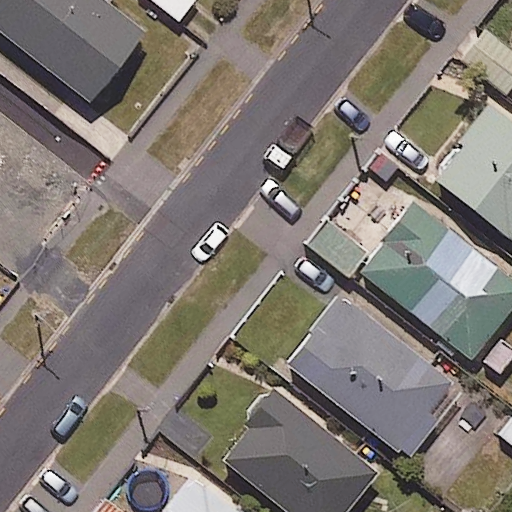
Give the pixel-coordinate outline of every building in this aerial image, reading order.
[(139,27),(104,0),(0,0),(0,28),(84,95),(139,27)] [(154,0),(176,17),(188,0),(154,0)] [(511,77),(511,50),(484,27),(462,53),(503,88),(511,77)] [(511,117),(487,98),(430,169),(511,235),(511,117)] [(61,158),(0,110),(0,213),(22,186),(32,194),(61,158)] [(511,355),(511,316),(502,309),(511,296),(511,277),(408,197),(372,244),(329,210),(304,243),(353,282),(362,271),(468,353),(497,376),(511,355)] [(456,388),(336,293),(284,359),(405,454),(456,388)] [(337,511),(370,471),(270,390),(219,453),(291,511),(337,511)] [(511,411),(491,435),(511,453),(511,411)] [(241,511),(191,470),(156,511),(124,511),(108,498),(97,511),(241,511)]
